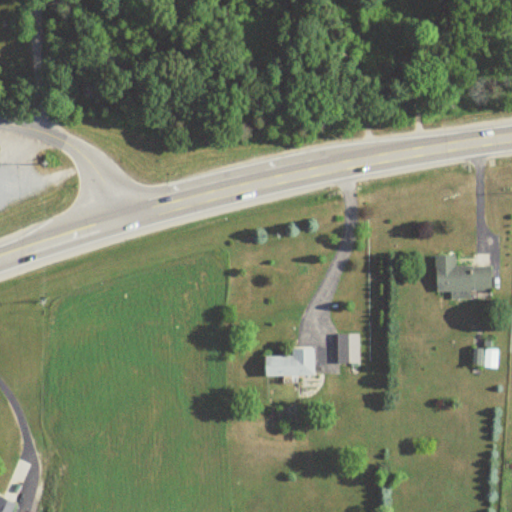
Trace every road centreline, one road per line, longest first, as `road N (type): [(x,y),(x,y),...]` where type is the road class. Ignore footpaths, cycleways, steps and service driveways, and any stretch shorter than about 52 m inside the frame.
road 1 (secondary): [(0,259),(221,192),(511,136)]
road 2 (residential): [(144,212),(67,143),(0,122)]
